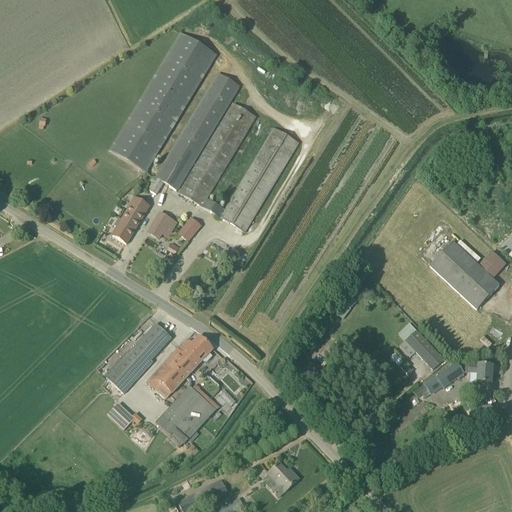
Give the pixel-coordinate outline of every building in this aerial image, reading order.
[(216,57),(180,35),(109,152),(145,174),(216,57)] [(152,177),(145,190),(156,197),(163,185),(177,192),(240,88),(218,75),(155,179),(152,177)] [(232,105),(178,195),(245,235),(298,146),(273,130),(224,211),(207,201),(256,120),(232,105)] [(134,200),(117,229),(112,237),(126,246),(144,215),(143,214),(147,208),(148,209),(148,208),(134,200)] [(176,224),(159,214),(148,235),(158,241),(161,236),(167,239),(176,224)] [(200,229),(191,221),(179,236),(187,243),(200,229)] [(166,252),(174,256),(179,249),(171,244),(166,252)] [(478,268),(451,244),(429,268),(476,312),(498,287),(492,281),(505,266),(491,253),(478,268)] [(371,290),(362,295),(366,302),(375,296),(371,290)] [(342,321),(350,311),(344,307),(337,317),(342,321)] [(153,364),(151,362),(171,340),(155,325),(127,355),(126,354),(104,377),(123,396),(153,364)] [(409,325),(398,335),(402,339),(413,329),(409,325)] [(405,343),(400,348),(410,359),(415,354),(431,371),(442,361),(413,329),(402,339),(405,343)] [(198,339),(192,345),(190,347),(186,343),(185,342),(152,377),(146,383),(165,401),(171,395),(202,362),(208,363),(213,358),(209,354),(212,351),(198,338),(198,339)] [(436,378),(424,387),(427,391),(430,395),(442,387),(443,388),(456,379),(462,375),(462,374),(458,368),(455,364),(436,378)] [(462,365),(458,368),(462,374),(463,375),(466,373),(468,374),(468,367),(468,365),(462,365)] [(492,368),(478,367),(478,368),(468,367),(468,374),(468,376),(476,376),(476,385),(490,386),(492,368)] [(155,425),(169,438),(168,440),(177,448),(181,443),(184,446),(215,413),(195,395),(199,390),(195,386),(191,391),(188,389),(155,425)] [(413,394),(412,394),(417,400),(417,399),(427,391),(424,387),(423,386),(413,394)] [(492,421),(494,410),(487,409),(485,419),(492,421)] [(278,465),(267,477),(277,488),(271,493),(277,499),(283,494),(284,494),(298,481),(292,474),(289,477),(278,465)] [(220,483),(178,505),(181,511),(199,511),(220,502),(228,497),(220,483)] [(210,508),(211,511),(239,511),(245,509),(244,506),(242,506),(238,500),(222,508),(220,503),(210,508)]
